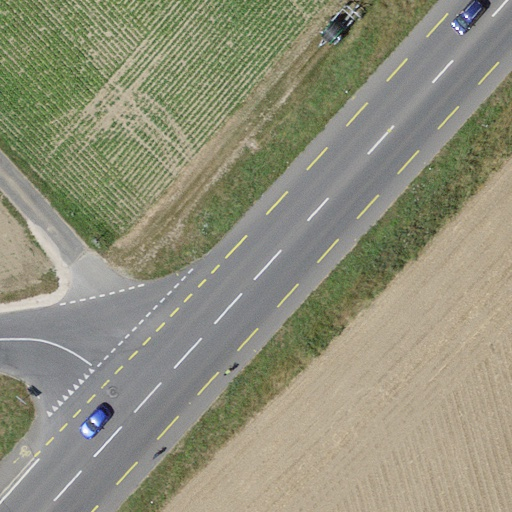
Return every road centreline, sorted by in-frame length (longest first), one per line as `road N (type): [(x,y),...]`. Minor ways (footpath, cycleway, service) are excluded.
road 1 (primary): [(164,383),(510,0)]
road 2 (track): [(378,0),(105,297)]
road 3 (unclassified): [(0,170),(79,255),(105,297),(116,345)]
road 4 (primary): [(48,511),(164,383)]
